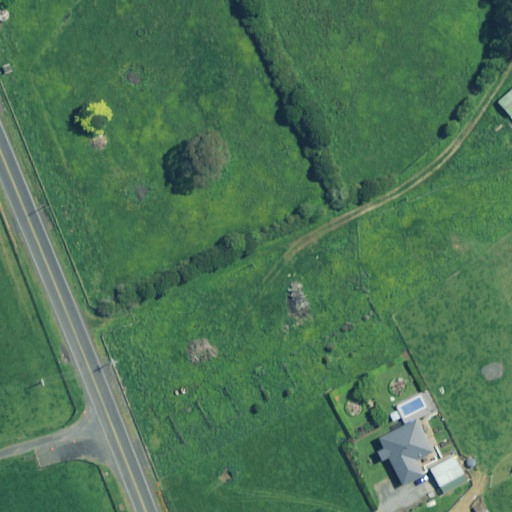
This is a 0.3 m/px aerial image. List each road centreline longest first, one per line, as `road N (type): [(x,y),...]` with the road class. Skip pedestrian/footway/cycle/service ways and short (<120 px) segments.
road 1 (track): [(511,81),(442,116),(429,162),(369,216),(69,327)]
road 2 (unclassified): [(0,152),(141,511)]
